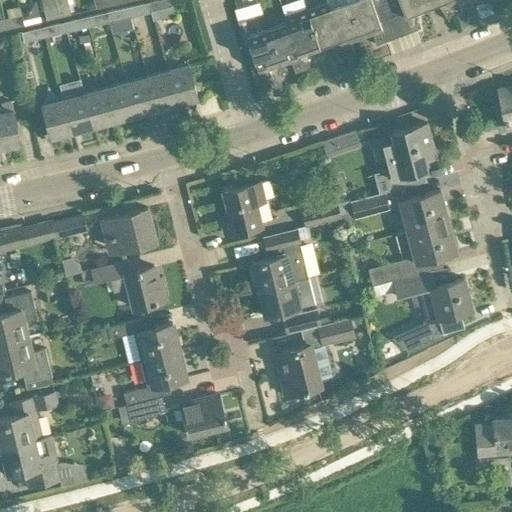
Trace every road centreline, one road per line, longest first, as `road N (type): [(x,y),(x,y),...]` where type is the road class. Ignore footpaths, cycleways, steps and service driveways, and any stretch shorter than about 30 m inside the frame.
road 1 (tertiary): [(139,511),(321,451),(511,370)]
road 2 (residential): [(507,313),(446,66)]
road 3 (residential): [(215,376),(166,160)]
road 4 (unclassified): [(446,66),(250,136)]
road 5 (unclassified): [(166,160),(0,204)]
road 6 (residential): [(250,136),(208,0)]
